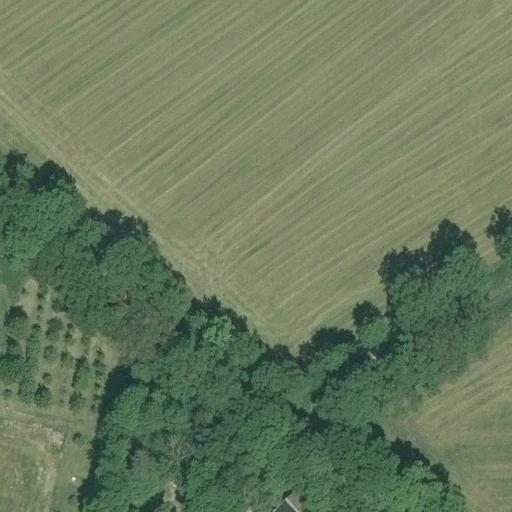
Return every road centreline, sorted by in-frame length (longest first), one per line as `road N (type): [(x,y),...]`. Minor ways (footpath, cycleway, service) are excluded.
road 1 (track): [(0,190),(356,501)]
road 2 (track): [(511,306),(296,441)]
